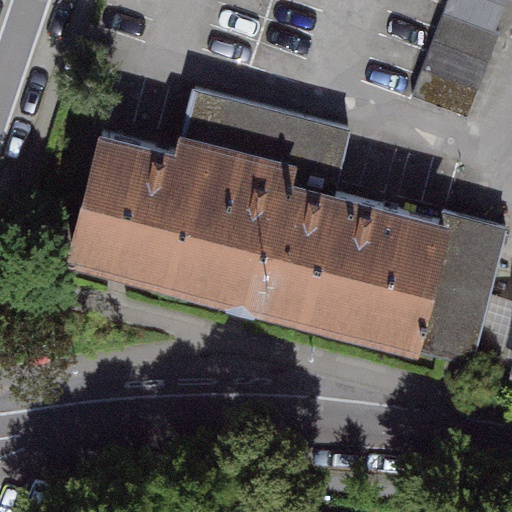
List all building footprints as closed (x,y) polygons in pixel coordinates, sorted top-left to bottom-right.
[(505,12),(473,0),(455,0),(447,22),(495,39),(505,12)] [(509,0),(473,0),(505,12),(509,0)] [(447,22),(437,49),(493,70),(504,43),(495,39),(447,22)] [(437,49),(427,76),(483,97),(493,70),(437,49)] [(427,76),(416,103),(473,124),(483,97),(427,76)] [(72,249),(193,280),(240,101),(198,89),(181,154),(102,133),(72,249)] [(244,294),(318,314),(363,133),(240,101),(193,280),(244,294)] [(410,342),(473,358),(505,229),(445,214),(443,223),(382,208),(399,142),(363,133),(318,314),(412,337),(410,342)]
